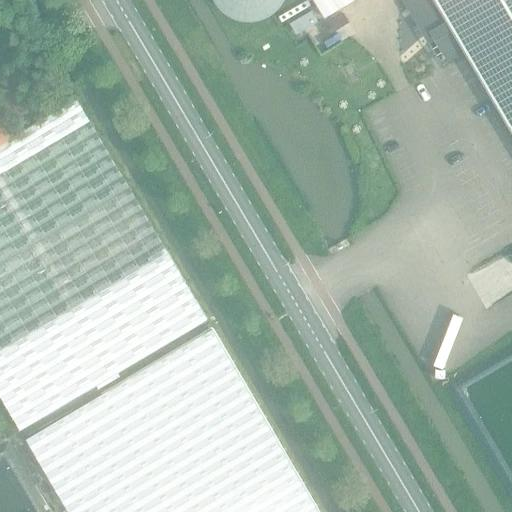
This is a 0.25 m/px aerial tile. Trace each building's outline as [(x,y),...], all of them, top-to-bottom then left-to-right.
[(511,0),(313,0),(324,18),(354,0),(404,0),(424,35),(431,31),(448,60),(464,50),(511,133),(511,0)] [(290,24),(296,34),(317,22),(311,11),(290,24)] [(0,397),(18,427),(20,431),(206,322),(75,100),(9,140),(0,145),(0,397)] [(0,145),(9,140),(0,124),(0,145)] [(316,511),(211,331),(25,441),(66,511),(316,511)]
